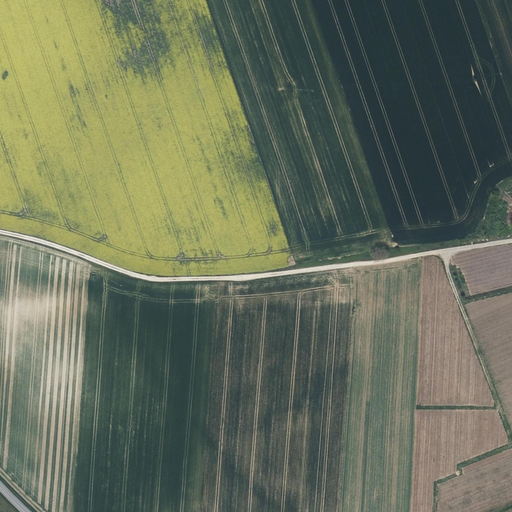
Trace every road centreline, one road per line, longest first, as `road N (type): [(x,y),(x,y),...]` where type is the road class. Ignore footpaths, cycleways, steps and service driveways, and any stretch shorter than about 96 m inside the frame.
road 1 (track): [(511,242),(249,277),(170,279),(0,232)]
road 2 (track): [(511,438),(441,251)]
